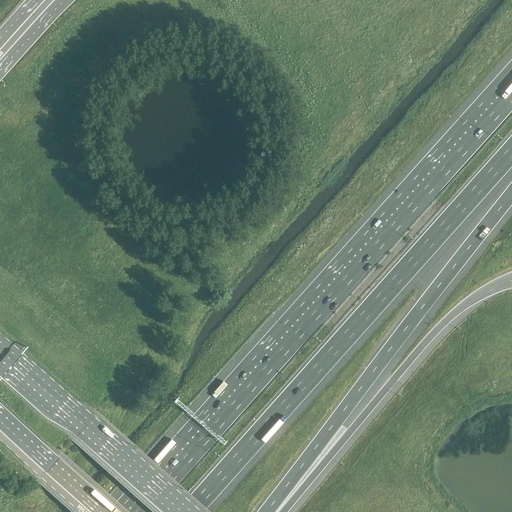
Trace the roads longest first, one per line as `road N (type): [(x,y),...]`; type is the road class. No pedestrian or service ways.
road 1 (motorway): [(511,83),(127,511)]
road 2 (motorway): [(188,511),(511,150)]
road 3 (motorway): [(266,511),(511,193)]
road 4 (motorway): [(273,511),(448,317),(511,280)]
road 5 (primary): [(186,511),(0,349)]
road 6 (primary): [(0,416),(105,511)]
